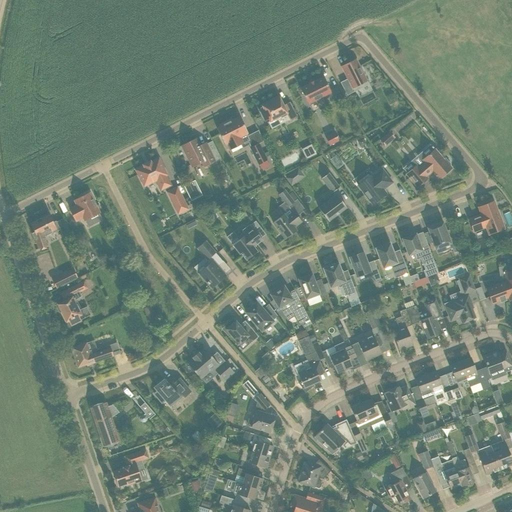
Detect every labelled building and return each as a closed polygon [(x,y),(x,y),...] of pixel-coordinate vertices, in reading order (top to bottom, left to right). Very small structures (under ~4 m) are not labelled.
[(366,81),(363,74),(363,72),(361,68),(359,67),(356,59),(354,60),(352,60),(350,61),(348,63),(341,67),(347,79),(340,83),(346,95),(353,92),(352,88),(366,81)] [(331,93),(323,77),(314,81),(314,80),(307,84),(308,84),(299,88),(307,104),(322,97),(323,100),(331,96),(329,93),(331,93)] [(296,117),(289,103),(283,106),(279,98),(273,101),(272,100),(260,106),(261,107),(258,108),(266,123),(274,119),(275,121),(283,117),(286,122),(296,117)] [(246,134),(248,134),(239,117),(216,128),(225,145),(226,144),(229,150),(242,143),(242,144),(249,140),(246,134)] [(338,141),(334,133),(325,138),(329,145),(338,141)] [(389,133),(380,140),(385,146),(394,138),(389,133)] [(215,161),(206,143),(199,146),(196,139),(176,148),(176,149),(181,146),(192,167),(201,162),(203,167),(215,161)] [(266,161),(258,144),(250,148),(258,165),(259,165),(266,161)] [(315,154),(310,145),(301,150),(306,159),(315,154)] [(422,160),(424,162),(418,168),(416,166),(406,174),(417,187),(430,176),(428,174),(435,169),(442,176),(451,168),(448,166),(450,164),(445,158),(443,159),(434,149),(422,160)] [(158,186),(161,184),(163,189),(171,186),(166,175),(158,159),(150,163),(150,162),(143,165),(143,166),(135,170),(143,186),(155,181),(158,186)] [(266,161),(259,165),(262,170),(269,167),(266,161)] [(386,194),(382,190),(392,182),(382,170),(372,177),(371,175),(357,185),(372,205),(386,194)] [(291,173),(284,178),(290,186),(297,181),(291,173)] [(339,187),(329,173),(321,179),(331,193),(339,187)] [(201,195),(193,180),(183,186),(190,200),(201,195)] [(293,202),(284,190),(278,195),(287,207),(293,202)] [(74,201),(76,205),(69,209),(75,222),(83,218),(84,220),(99,213),(89,193),(74,201)] [(318,208),(328,222),(346,208),(336,195),(318,208)] [(188,209),(182,197),(171,202),(177,215),(188,209)] [(481,216),(477,217),(477,216),(468,220),(473,232),(485,227),(488,235),(504,229),(493,202),(478,208),(481,216)] [(283,214),(272,223),(284,239),(296,230),(293,228),(301,222),(293,211),(286,217),(283,214)] [(47,246),(42,232),(49,228),(52,234),(60,230),(55,221),(55,222),(53,223),(48,214),(44,216),(44,215),(35,219),(36,220),(30,224),(34,232),(31,233),(31,234),(32,234),(33,239),(34,239),(38,249),(47,246)] [(459,251),(451,229),(445,231),(442,222),(427,228),(435,249),(441,247),(442,248),(444,247),(444,246),(449,244),(453,253),(459,251)] [(239,254),(240,253),(245,260),(256,252),(253,247),(261,240),(249,224),(241,230),(243,233),(236,238),(238,240),(232,245),(239,254)] [(420,258),(422,265),(433,261),(427,244),(420,247),(415,234),(411,235),(410,233),(405,236),(405,237),(401,239),(408,256),(414,253),(416,260),(420,258)] [(225,276),(216,266),(222,261),(205,241),(197,248),(207,260),(202,265),(204,268),(198,273),(211,288),(217,282),(218,282),(225,276)] [(382,244),(378,246),(377,248),(375,249),(383,268),(390,266),(394,278),(408,273),(403,259),(396,262),(393,261),(395,258),(389,243),(384,245),(382,244)] [(356,277),(365,273),(375,283),(381,280),(373,261),(367,263),(362,252),(348,257),(356,277)] [(330,264),(324,267),(324,268),(323,269),(330,287),(337,285),(338,288),(341,287),(344,296),(355,292),(349,276),(343,278),(337,263),(331,266),(330,264)] [(511,271),(504,272),(506,282),(486,289),(491,304),(499,301),(500,302),(505,300),(505,299),(508,298),(508,300),(511,299),(511,271)] [(61,274),(51,280),(55,289),(66,284),(61,274)] [(416,274),(409,276),(412,283),(418,280),(419,280),(416,274)] [(439,283),(436,274),(426,277),(430,286),(439,283)] [(316,287),(311,275),(306,277),(305,275),(299,277),(300,279),(298,280),(305,299),(318,294),(320,298),(327,296),(322,284),(316,287)] [(458,279),(464,294),(474,290),(468,275),(458,279)] [(412,283),(409,276),(402,279),(405,285),(412,283)] [(90,315),(86,307),(78,310),(73,301),(81,297),(75,286),(61,293),(64,301),(55,305),(57,309),(59,309),(60,311),(59,312),(60,312),(66,324),(69,323),(70,326),(80,321),(80,320),(90,315)] [(283,315),(284,315),(292,310),(298,320),(302,318),(304,323),(301,325),(303,328),(311,324),(294,290),(293,290),(288,293),(283,286),(276,290),(276,289),(271,292),(271,293),(270,294),(278,308),(279,307),(283,315)] [(473,308),(471,304),(468,294),(466,295),(451,301),(452,304),(444,307),(450,321),(459,318),(461,323),(465,321),(465,322),(471,320),(471,319),(475,318),(471,309),(473,308)] [(245,312),(261,331),(272,321),(277,316),(268,305),(263,310),(256,302),(245,312)] [(414,306),(405,310),(408,316),(411,324),(420,321),(427,339),(441,334),(436,321),(442,318),(436,302),(429,305),(423,307),(425,310),(417,313),(414,306)] [(143,308),(147,321),(156,318),(152,305),(143,308)] [(365,313),(372,328),(381,325),(373,309),(365,313)] [(408,316),(405,310),(405,309),(399,311),(400,316),(394,319),(399,330),(392,332),(395,340),(399,350),(412,345),(405,327),(412,325),(411,324),(408,316)] [(258,337),(247,324),(242,328),(235,321),(230,325),(229,323),(222,329),(227,335),(229,334),(238,344),(244,339),(249,345),(258,337)] [(339,330),(343,342),(348,340),(343,328),(339,330)] [(377,333),(365,339),(373,357),(381,354),(377,346),(382,344),(378,335),(377,333)] [(318,375),(324,372),(320,363),(318,359),(311,344),(310,342),(308,337),(308,336),(298,341),(304,356),(310,368),(297,373),(301,381),(298,384),(299,384),(305,392),(313,386),(312,384),(320,381),(318,375)] [(270,339),(265,343),(270,349),(275,345),(270,339)] [(373,357),(365,339),(352,344),(353,346),(357,355),(362,353),(365,361),(373,357)] [(384,350),(390,348),(387,339),(381,341),(384,350)] [(90,355),(85,342),(77,344),(78,345),(70,348),(77,368),(86,365),(86,366),(95,363),(95,362),(113,356),(110,348),(104,350),(104,349),(95,352),(95,353),(90,355)] [(311,344),(318,359),(323,357),(328,368),(333,366),(336,373),(344,370),(336,352),(333,347),(321,352),(317,342),(311,344)] [(349,346),(336,352),(344,370),(352,367),(348,359),(353,357),(349,348),(349,346)] [(212,373),(215,371),(223,381),(233,372),(224,362),(219,366),(205,350),(199,354),(198,353),(192,358),(193,359),(187,364),(189,366),(188,367),(191,371),(193,370),(200,379),(209,371),(212,373)] [(506,372),(511,369),(511,368),(511,366),(505,350),(498,353),(497,351),(482,356),(486,367),(482,368),(485,376),(487,380),(490,378),(491,381),(507,375),(506,372)] [(480,382),(475,371),(470,357),(460,361),(469,386),(480,382)] [(469,386),(460,361),(449,366),(452,375),(456,385),(461,383),(462,386),(465,388),(470,387),(469,386)] [(261,367),(255,372),(261,379),(267,373),(261,367)] [(454,400),(449,387),(443,390),(436,371),(425,375),(434,400),(444,396),(446,401),(449,402),(454,400)] [(434,400),(425,375),(414,379),(417,387),(412,389),(416,400),(415,400),(421,417),(428,414),(425,405),(435,401),(434,400)] [(161,403),(165,400),(169,406),(182,395),(184,397),(190,392),(179,379),(170,387),(163,379),(154,387),(157,391),(154,394),(161,403)] [(247,380),(242,385),(248,392),(253,387),(247,380)] [(449,387),(454,400),(461,398),(458,390),(456,385),(449,387)] [(386,401),(390,410),(391,412),(405,405),(406,408),(414,404),(406,386),(399,389),(398,387),(384,393),(387,400),(386,401)] [(500,389),(493,391),(497,404),(503,403),(500,389)] [(248,426),(260,430),(269,433),(271,428),(272,429),(274,423),(273,423),(273,421),(268,419),(269,415),(261,412),(262,409),(263,410),(269,405),(259,394),(254,399),(256,402),(254,410),(253,410),(248,426)] [(360,403),(370,426),(383,420),(386,427),(392,425),(387,414),(386,411),(378,414),(371,399),(360,403)] [(454,400),(449,402),(452,410),(457,408),(454,400)] [(155,415),(144,402),(138,406),(144,414),(143,415),(141,415),(139,417),(139,419),(140,421),(142,422),(144,422),(146,420),(146,419),(148,417),(149,419),(155,415)] [(108,418),(111,417),(113,416),(115,415),(117,414),(118,412),(112,405),(104,407),(103,403),(90,408),(101,439),(104,438),(106,445),(116,442),(108,418)] [(370,426),(360,403),(350,408),(357,424),(349,427),(350,430),(356,443),(361,453),(367,450),(358,431),(370,426)] [(497,407),(478,414),(480,420),(499,413),(497,407)] [(356,443),(350,430),(349,427),(346,419),(334,425),(335,427),(331,429),(326,424),(314,437),(332,454),(340,445),(344,449),(356,443)] [(426,431),(422,421),(416,423),(420,434),(426,431)] [(496,425),(502,440),(509,438),(510,438),(508,433),(503,422),(496,425)] [(246,432),(244,439),(251,441),(252,439),(253,434),(246,432)] [(422,435),(425,442),(433,438),(430,432),(422,435)] [(469,448),(470,453),(476,450),(482,466),(485,475),(499,470),(493,453),(490,445),(478,450),(472,434),(464,437),(469,448)] [(253,446),(251,452),(269,457),(272,446),(252,439),(251,441),(250,445),(253,446)] [(451,457),(457,455),(452,440),(446,443),(451,457)] [(500,450),(493,453),(499,470),(511,464),(511,461),(510,455),(505,443),(498,445),(500,450)] [(474,461),(470,453),(469,448),(463,451),(468,464),(474,461)] [(123,469),(113,472),(117,486),(126,484),(127,485),(134,483),(133,481),(138,479),(135,472),(138,471),(136,467),(142,465),(140,461),(148,458),(145,450),(124,457),(128,466),(123,468),(123,469)] [(418,454),(424,470),(432,466),(426,451),(418,454)] [(269,457),(251,452),(249,458),(246,457),(245,461),(238,459),(236,465),(251,469),(252,464),(266,468),(269,457)] [(393,454),(389,457),(393,464),(397,461),(393,454)] [(451,458),(452,461),(455,469),(461,484),(461,486),(473,482),(470,473),(467,467),(464,459),(459,461),(457,456),(451,458)] [(320,481),(316,480),(317,477),(323,479),(330,471),(318,460),(313,465),(304,462),(298,482),(318,489),(320,488),(321,483),(320,481)] [(461,484),(455,469),(452,461),(441,466),(439,462),(432,464),(437,477),(444,474),(450,489),(461,484)] [(385,489),(389,498),(391,497),(395,504),(402,499),(404,503),(410,499),(400,479),(406,475),(401,467),(387,475),(392,485),(385,489)] [(256,489),(259,490),(262,479),(243,473),(244,470),(238,468),(234,481),(239,483),(242,484),(256,489)] [(436,492),(425,472),(412,479),(423,499),(436,492)] [(255,491),(256,489),(242,484),(239,483),(234,481),(233,481),(231,488),(233,489),(232,492),(234,496),(236,497),(236,494),(243,497),(253,500),(254,497),(256,498),(257,492),(255,491)] [(319,511),(321,507),(324,498),(307,492),(305,499),(293,495),(291,503),(295,504),(292,511),(319,511)] [(344,494),(342,502),(348,504),(350,496),(344,494)] [(219,502),(229,505),(231,499),(221,495),(219,502)] [(137,504),(140,511),(159,511),(154,498),(137,504)] [(385,511),(372,503),(371,511),(385,511)]
